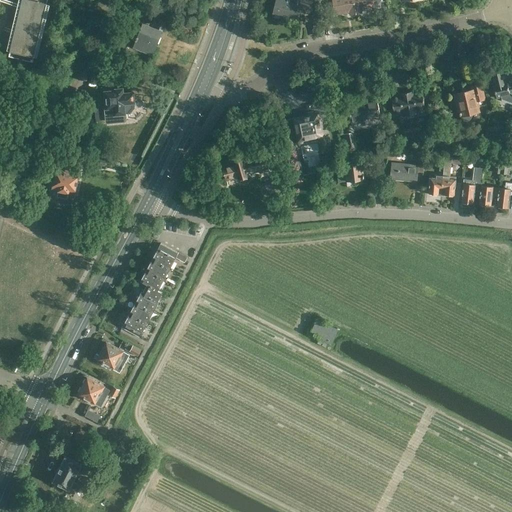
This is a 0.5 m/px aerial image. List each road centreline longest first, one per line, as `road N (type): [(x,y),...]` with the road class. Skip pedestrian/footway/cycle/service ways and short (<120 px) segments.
road 1 (track): [(511,247),(369,234),(219,244),(140,399),(160,452),(133,511)]
road 2 (unclassified): [(511,224),(350,212),(210,220)]
road 3 (residential): [(226,85),(255,86),(307,50),(506,10)]
road 4 (primary): [(44,400),(150,196)]
road 5 (track): [(16,174),(89,69),(107,0)]
road 6 (primary): [(150,196),(206,79)]
